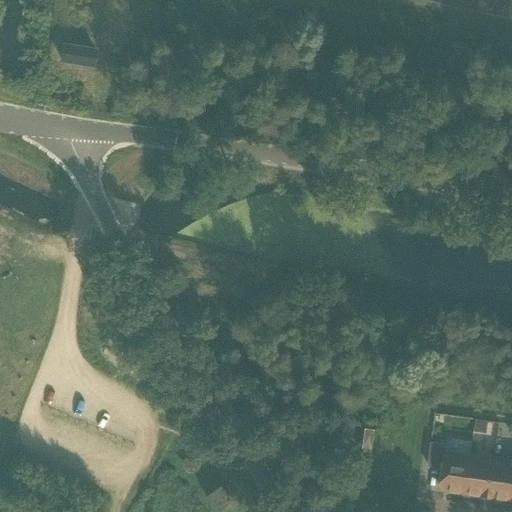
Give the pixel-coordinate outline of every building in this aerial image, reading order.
[(95,50),(72,46),(63,45),(62,44),(59,58),(61,59),(81,62),(93,64),(95,50)] [(489,421),(475,419),(473,431),(487,433),(489,421)] [(364,428),(360,451),(370,453),(374,429),(364,428)] [(431,441),(428,461),(444,463),(441,488),(464,492),(470,455),(471,443),(448,440),(447,443),(431,441)] [(493,458),(470,455),(464,492),(488,495),(493,458)] [(511,499),(511,497),(511,460),(493,458),(488,495),(511,499)] [(205,496),(213,508),(228,497),(220,486),(205,496)]
